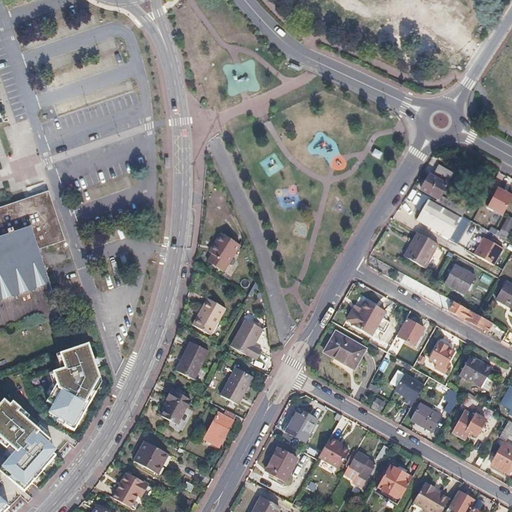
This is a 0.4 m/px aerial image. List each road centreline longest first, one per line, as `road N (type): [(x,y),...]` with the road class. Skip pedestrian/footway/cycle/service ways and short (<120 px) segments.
road 1 (tertiary): [(162,38),(181,121),(174,267),(146,357),(106,437),(45,511)]
road 2 (residential): [(286,375),(511,501)]
road 3 (residential): [(350,267),(511,358)]
road 4 (secondary): [(391,96),(292,49),(245,0)]
road 5 (residential): [(286,375),(210,511)]
road 6 (residential): [(419,154),(350,267)]
road 7 (residential): [(350,267),(286,375)]
